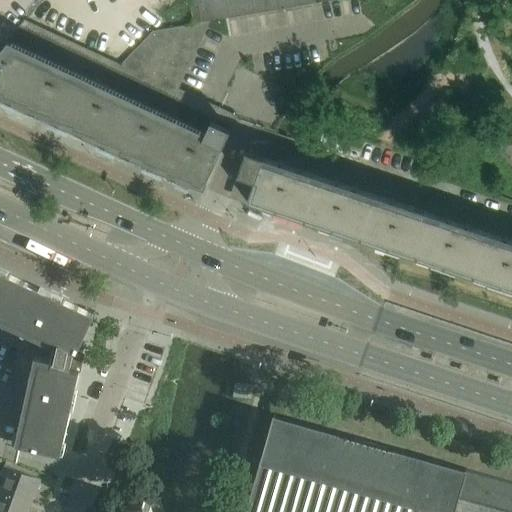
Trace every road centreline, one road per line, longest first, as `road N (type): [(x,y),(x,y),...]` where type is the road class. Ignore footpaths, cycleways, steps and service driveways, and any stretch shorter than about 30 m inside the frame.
road 1 (residential): [(511,222),(245,133),(203,217)]
road 2 (secondary): [(511,367),(206,259)]
road 3 (secondary): [(228,311),(511,409)]
road 4 (residential): [(76,511),(141,312),(163,286)]
road 5 (secondary): [(168,242),(0,162)]
road 6 (secondary): [(0,211),(109,262)]
